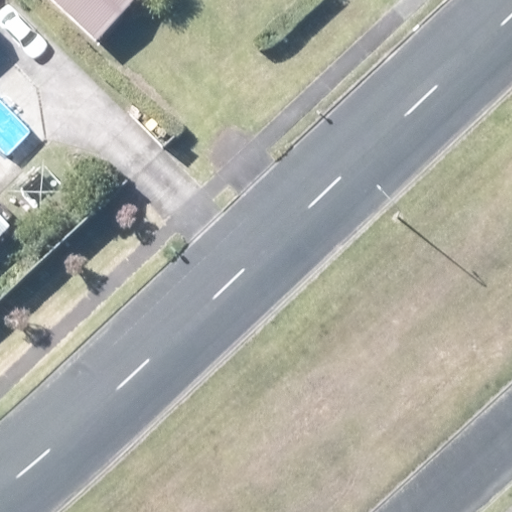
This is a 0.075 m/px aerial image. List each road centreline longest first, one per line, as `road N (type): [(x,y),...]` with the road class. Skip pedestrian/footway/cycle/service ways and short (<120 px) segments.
road 1 (tertiary): [(511,17),(0,487)]
road 2 (residential): [(511,428),(422,511)]
